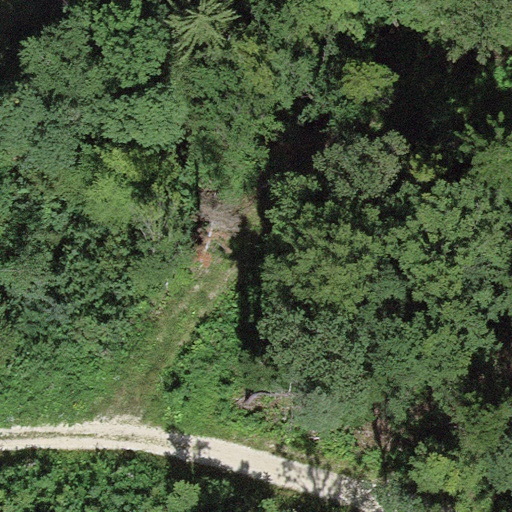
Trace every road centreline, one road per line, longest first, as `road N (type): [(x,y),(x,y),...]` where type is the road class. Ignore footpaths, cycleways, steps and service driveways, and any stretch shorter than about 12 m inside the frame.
road 1 (track): [(142,427),(249,224),(283,183),(394,113),(511,86)]
road 2 (track): [(0,422),(142,427),(434,511)]
